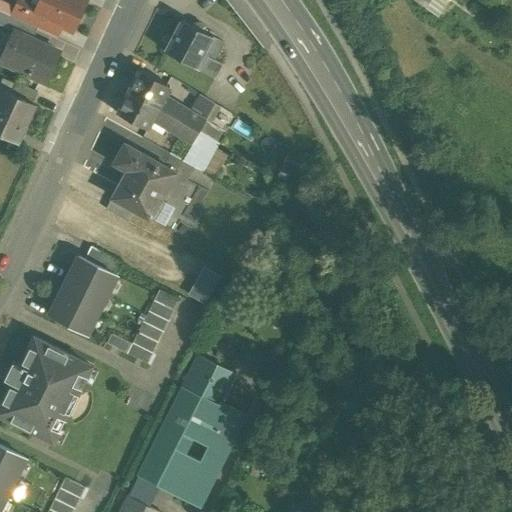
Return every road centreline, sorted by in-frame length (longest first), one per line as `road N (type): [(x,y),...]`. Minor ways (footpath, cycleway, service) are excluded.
road 1 (secondary): [(267,0),(366,156),(511,438)]
road 2 (residential): [(135,0),(0,302)]
